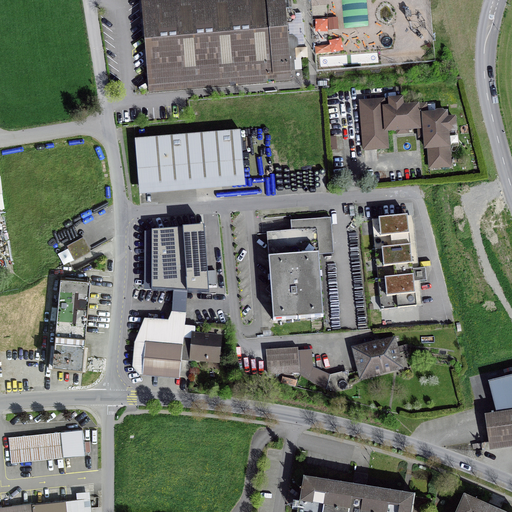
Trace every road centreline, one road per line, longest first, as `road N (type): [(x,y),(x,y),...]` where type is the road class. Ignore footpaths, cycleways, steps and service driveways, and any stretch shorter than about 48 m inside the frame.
road 1 (residential): [(107,397),(325,421),(511,484)]
road 2 (residential): [(223,205),(244,344),(367,335)]
road 3 (residential): [(89,0),(121,214)]
road 4 (tertiary): [(511,184),(486,89),(496,0)]
road 5 (residential): [(121,214),(107,397)]
road 6 (residential): [(223,205),(363,193)]
